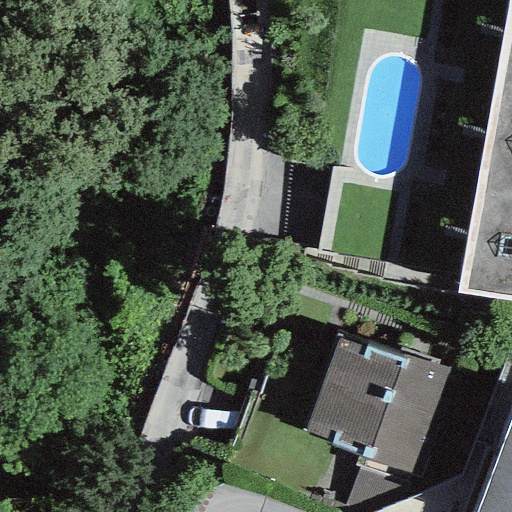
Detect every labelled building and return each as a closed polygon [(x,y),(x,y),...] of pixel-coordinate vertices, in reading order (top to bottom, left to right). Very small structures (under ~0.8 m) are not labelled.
[(511,0),(506,0),(493,78),(511,81),(511,0)] [(511,81),(493,78),(475,187),(511,193),(511,81)] [(511,193),(475,187),(458,290),(511,299),(511,193)] [(438,395),(448,368),(410,353),(408,359),(367,343),(366,346),(337,335),(301,428),(370,454),(369,458),(419,477),(449,399),(438,395)] [(511,511),(511,408),(473,511),(511,511)]
